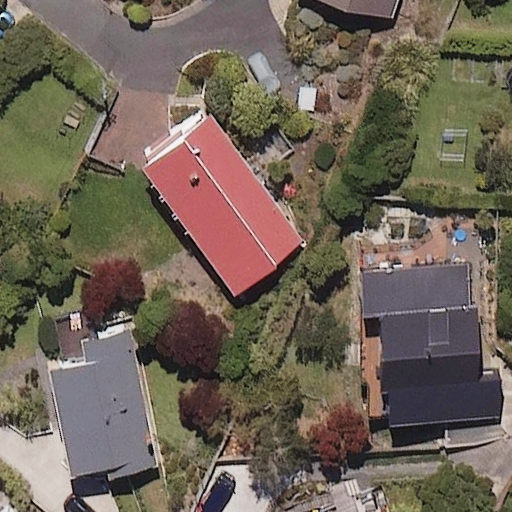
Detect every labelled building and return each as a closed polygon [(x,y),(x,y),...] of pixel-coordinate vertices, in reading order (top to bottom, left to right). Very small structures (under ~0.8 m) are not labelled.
[(393,0),(361,0),(390,10),(393,0)] [(297,233),(202,102),(133,152),(228,283),(297,233)] [(464,258),(349,259),(349,290),(362,290),(363,410),(496,409),(495,367),(465,367),(464,258)] [(159,454),(132,321),(84,331),(88,348),(53,355),(77,471),(159,454)] [(0,506),(0,511),(20,511),(10,498),(0,506)]
